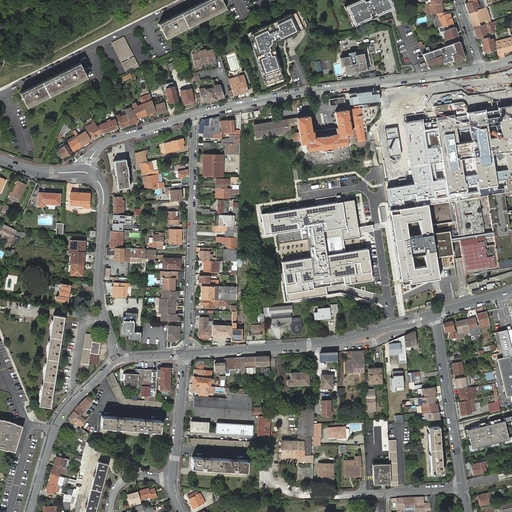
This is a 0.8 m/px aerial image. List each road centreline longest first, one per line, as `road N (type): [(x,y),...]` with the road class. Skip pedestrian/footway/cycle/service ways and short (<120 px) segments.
road 1 (residential): [(480,68),(191,115)]
road 2 (tertiary): [(187,353),(309,345),(434,314)]
road 3 (residential): [(187,353),(191,115)]
road 4 (residential): [(93,176),(103,192),(99,296),(115,356)]
road 5 (tertiary): [(115,356),(57,422),(28,511)]
road 6 (residential): [(462,487),(434,314)]
road 7 (residential): [(462,487),(311,496)]
road 8 (residential): [(170,481),(187,353)]
